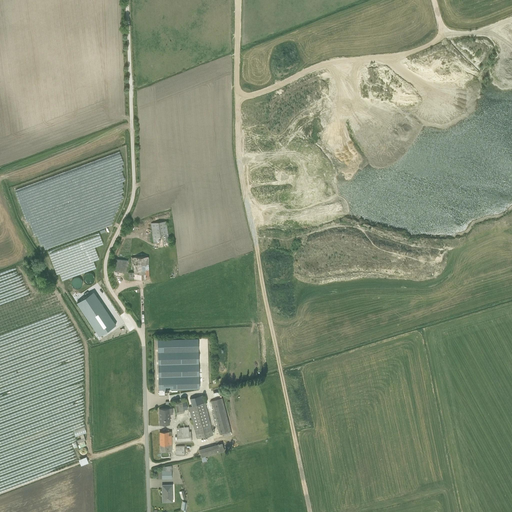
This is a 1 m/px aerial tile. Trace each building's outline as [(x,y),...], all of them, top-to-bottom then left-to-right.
[(154,249),(156,267),(171,265),(168,241),(169,241),(166,221),(150,223),(153,243),(154,249)] [(124,257),(125,272),(128,272),(128,279),(149,278),(148,260),(149,260),(149,257),(148,257),(148,256),(148,255),(145,255),(145,252),(144,252),(144,248),(132,249),(133,257),(124,257)] [(198,337),(156,338),(157,394),(164,394),(164,390),(200,389),(198,337)] [(211,401),(218,429),(229,426),(222,399),(211,401)] [(176,402),(178,411),(188,408),(186,400),(176,402)] [(190,408),(197,435),(210,432),(204,405),(190,408)] [(159,409),(160,424),(169,424),(169,415),(171,415),(171,409),(159,409)] [(178,424),(177,436),(189,437),(190,425),(178,424)] [(158,430),(158,449),(170,450),(170,430),(158,430)] [(80,433),(77,434),(78,437),(74,439),(75,442),(82,439),(80,433)] [(199,447),(202,459),(221,455),(218,442),(199,447)] [(182,445),(173,445),(173,454),(182,454),(182,445)] [(176,466),(180,483),(184,482),(182,470),(187,469),(186,466),(191,465),(191,463),(176,466)] [(161,464),(161,475),(172,475),(172,464),(161,464)] [(162,484),(162,501),(173,501),(173,484),(162,484)]
